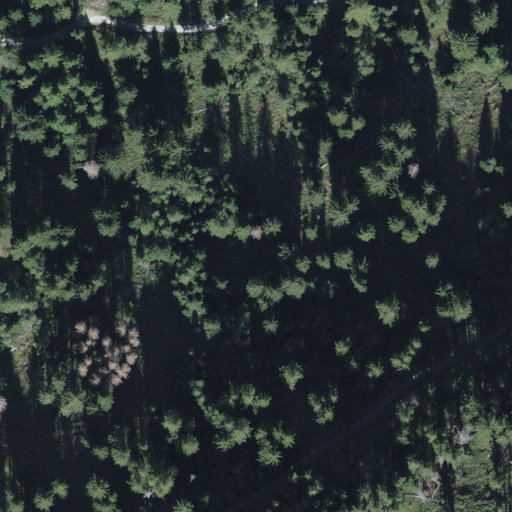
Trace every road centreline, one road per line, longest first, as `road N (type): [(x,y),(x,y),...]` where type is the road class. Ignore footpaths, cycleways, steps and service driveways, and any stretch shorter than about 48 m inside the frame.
road 1 (track): [(224,511),(511,332)]
road 2 (track): [(271,0),(206,27),(90,19),(35,43),(0,40)]
